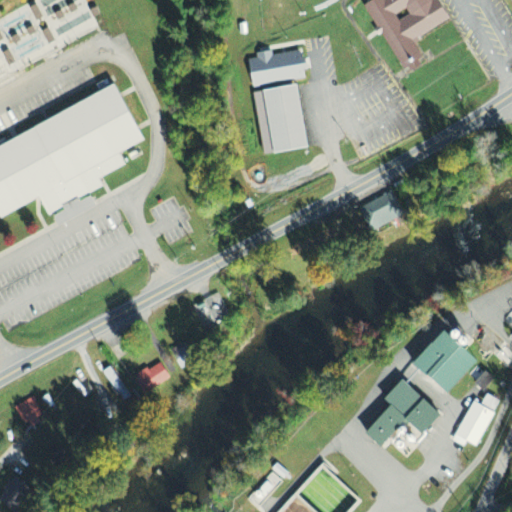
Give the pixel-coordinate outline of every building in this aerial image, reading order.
[(377,0),(366,7),(403,71),(423,60),(414,44),(450,22),(436,0),(377,0)] [(251,61),(256,89),(309,80),(305,51),(274,56),(274,52),(258,55),(258,60),(251,61)] [(0,144),(0,213),(3,219),(43,197),(51,213),(106,183),(102,177),(131,162),(126,152),(152,138),(120,79),(0,144)] [(256,94),(266,157),(312,149),(301,86),(256,94)] [(373,233),(406,215),(394,192),(360,210),(373,233)] [(291,250),(294,258),(314,249),(311,242),(291,250)] [(204,331),(230,321),(220,296),(195,306),(204,331)] [(473,360),(445,387),(418,358),(446,332),(473,360)] [(182,370),(200,362),(191,343),(173,351),(182,370)] [(136,379),(148,396),(172,379),(161,362),(136,379)] [(494,378),(483,389),(475,381),(485,370),(494,378)] [(402,378),(442,413),(423,434),(405,418),(381,445),(366,432),(391,405),(384,398),(402,378)] [(493,411),(499,400),(487,393),(481,405),(493,411)] [(39,418),(44,415),(35,398),(17,407),(30,431),(42,424),(39,418)] [(473,400),(455,433),(476,444),(493,411),(481,405),(473,400)] [(315,511),(296,494),(323,466),(360,501),(349,511),(315,511)] [(0,498),(0,501),(13,511),(16,511),(33,491),(16,477),(0,498)] [(279,511),(296,494),(315,511),(279,511)]
